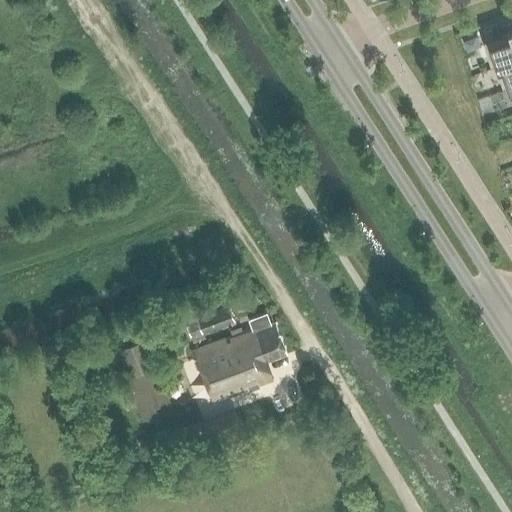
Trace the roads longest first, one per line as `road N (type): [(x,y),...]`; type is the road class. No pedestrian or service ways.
road 1 (track): [(410,511),(220,212)]
road 2 (secondary): [(322,61),(490,320)]
road 3 (secondary): [(511,307),(343,49)]
road 4 (track): [(220,212),(82,0)]
